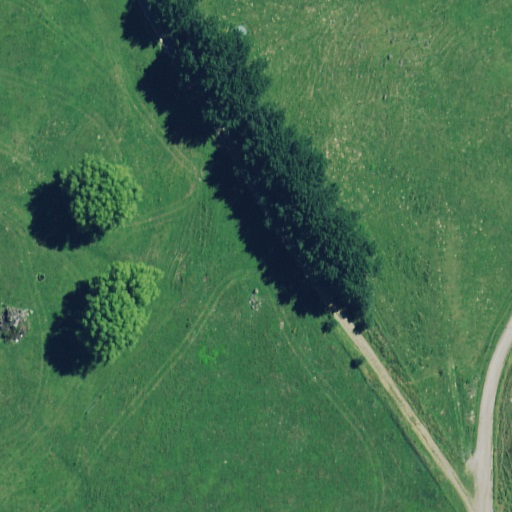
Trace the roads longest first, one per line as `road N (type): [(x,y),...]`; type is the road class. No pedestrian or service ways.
road 1 (track): [(152,0),(476,511)]
road 2 (track): [(511,333),(490,389),(484,511)]
